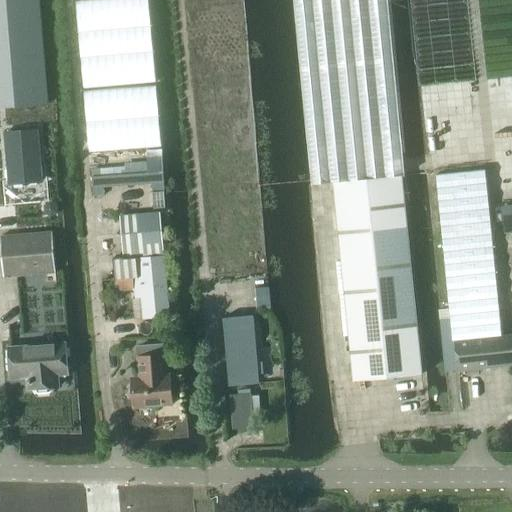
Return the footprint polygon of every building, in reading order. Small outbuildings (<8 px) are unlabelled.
[(0,0),(0,107),(48,103),(39,0),(0,0)] [(293,0),(311,183),(334,181),(402,174),(405,174),(387,0),(293,0)] [(40,177),(41,175),(41,167),(39,165),(36,129),(5,132),(8,168),(7,169),(7,178),(9,179),(9,184),(40,181),(40,177)] [(485,169),(436,174),(449,309),(439,310),(445,370),(448,370),(459,369),(459,370),(460,369),(511,364),(511,334),(502,336),(485,169)] [(104,194),(103,187),(152,183),(152,191),(164,190),(163,171),(125,174),(92,176),(93,195),(104,194)] [(334,181),(354,379),(422,373),(402,174),(334,181)] [(164,191),(153,192),(154,208),(165,207),(164,191)] [(50,202),(44,206),(45,213),(51,216),(56,212),(56,205),(50,202)] [(511,206),(502,208),(503,221),(511,220),(511,206)] [(120,216),(122,233),(124,257),(164,254),(162,229),(160,212),(120,216)] [(0,236),(3,276),(56,272),(52,231),(0,236)] [(124,257),(113,258),(115,278),(133,276),(134,287),(135,298),(142,297),(144,316),(169,314),(164,254),(124,257)] [(256,309),(269,308),(269,306),(267,287),(255,288),(256,309)] [(223,317),(229,385),(258,383),(252,315),(223,317)] [(59,385),(58,374),(68,373),(65,343),(9,347),(12,377),(28,376),(29,388),(35,387),(38,392),(50,391),(52,386),(59,385)] [(129,391),(129,395),(131,397),(134,400),(134,407),(172,404),(170,374),(167,375),(166,354),(165,355),(164,344),(138,347),(138,357),(140,377),(132,377),(132,385),(130,388),(129,391)] [(231,395),(234,429),(254,427),(251,393),(231,395)]
